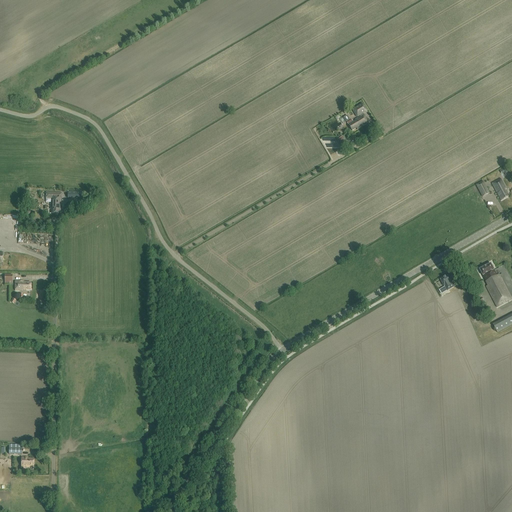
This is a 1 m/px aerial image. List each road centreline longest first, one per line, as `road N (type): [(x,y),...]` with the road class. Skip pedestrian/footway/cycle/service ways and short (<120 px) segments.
road 1 (unclassified): [(280,350),(262,325),(164,245),(91,120),(55,106),(29,116),(0,109)]
road 2 (tertiary): [(280,350),(511,215)]
road 3 (unclassified): [(52,511),(55,281)]
road 4 (track): [(45,108),(43,89),(197,0)]
road 5 (tertiary): [(167,511),(280,350)]
road 6 (track): [(174,255),(343,156)]
